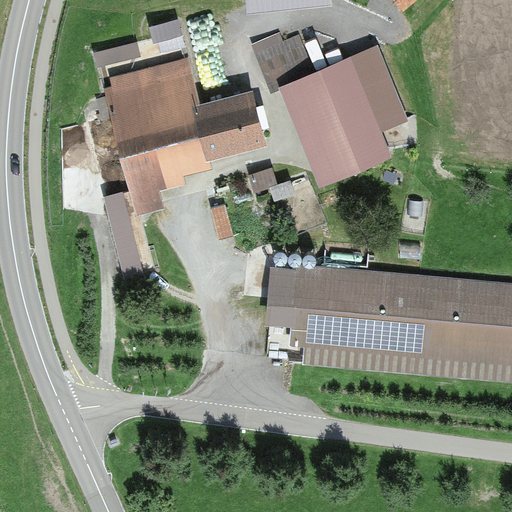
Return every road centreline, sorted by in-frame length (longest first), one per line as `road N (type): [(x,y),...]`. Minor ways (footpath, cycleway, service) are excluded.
road 1 (unclassified): [(69,416),(155,405),(511,453)]
road 2 (tertiary): [(69,416),(36,332),(12,213),(13,87),(32,0)]
